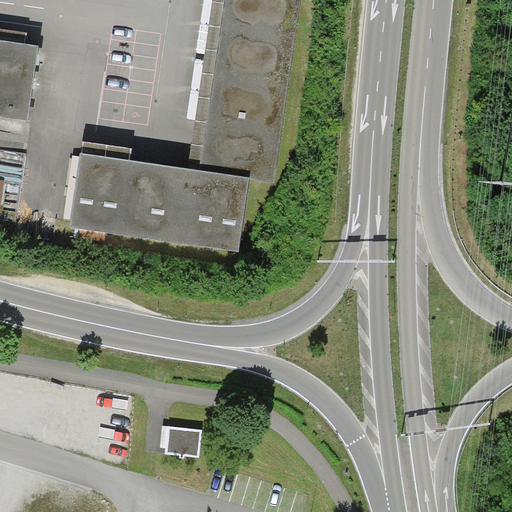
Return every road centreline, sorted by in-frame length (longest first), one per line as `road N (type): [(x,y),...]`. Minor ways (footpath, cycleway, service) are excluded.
road 1 (track): [(0,363),(225,404),(286,432),(328,477),(344,511)]
road 2 (motorway): [(374,127),(380,369),(396,511)]
road 3 (motorway): [(436,511),(410,329),(420,144)]
road 4 (motorway): [(374,127),(352,246),(321,301),(272,331),(167,338)]
road 5 (primary): [(167,338),(268,366),(320,394),(355,438),(389,511)]
road 6 (motorway): [(511,319),(475,294),(449,261),(432,225),(420,144)]
road 7 (primary): [(0,299),(167,338)]
road 8 (primary): [(442,511),(455,433),(481,393),(511,371)]
road 9 (motorway): [(420,144),(434,0)]
road 10 (motorway): [(386,0),(374,127)]
